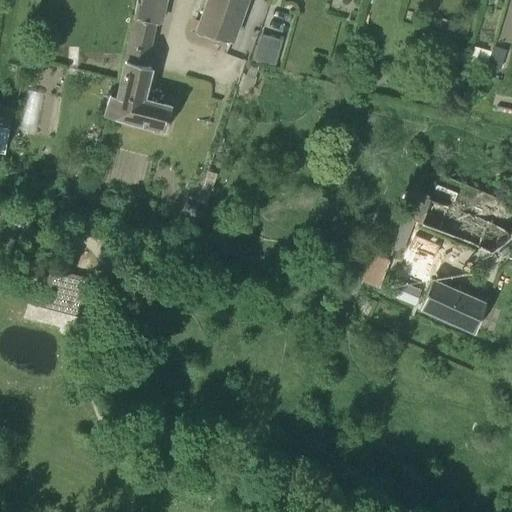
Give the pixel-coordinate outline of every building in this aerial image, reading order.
[(229,41),(243,0),(134,0),(112,95),(108,94),(101,113),(163,132),(169,104),(144,96),(151,67),(146,65),(155,23),(160,23),(165,0),(202,0),(196,18),(192,18),(188,29),(229,41)] [(281,39),(259,33),(251,58),(273,65),(281,39)] [(39,130),(47,92),(28,87),(19,126),(39,130)] [(0,99),(0,146),(7,147),(14,101),(0,99)] [(431,193),(451,201),(455,192),(435,184),(434,184),(431,193)] [(508,234),(510,227),(477,212),(411,187),(402,215),(488,252),(508,234)] [(412,222),(403,219),(392,250),(400,253),(412,222)] [(387,259),(370,253),(365,268),(360,281),(377,288),(387,259)] [(46,267),(44,303),(73,304),(75,268),(46,267)] [(484,301),(431,278),(418,308),(470,331),(484,301)]
